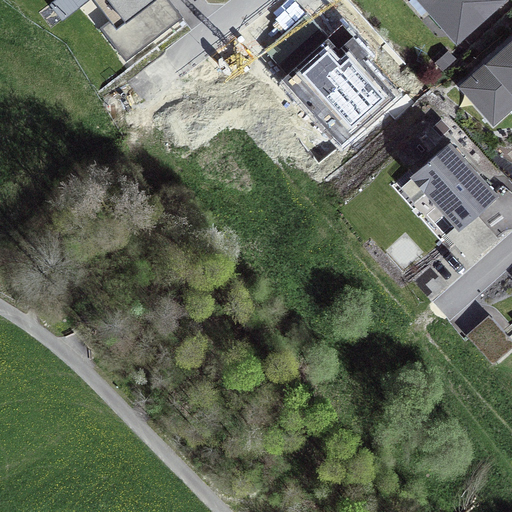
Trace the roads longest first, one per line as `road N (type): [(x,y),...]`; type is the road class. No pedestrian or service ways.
road 1 (residential): [(222,511),(75,361),(0,308)]
road 2 (residential): [(251,0),(148,81)]
